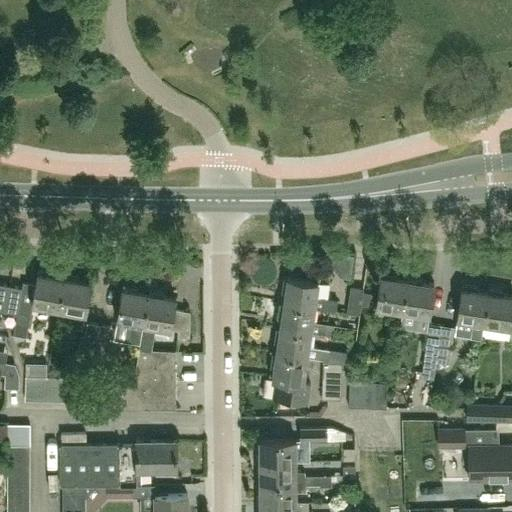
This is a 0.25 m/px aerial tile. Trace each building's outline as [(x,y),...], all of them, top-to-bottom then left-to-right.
[(59,307),(65,275),(52,273),(53,270),(39,268),(36,284),(23,281),(22,287),(17,313),(13,334),(16,341),(25,336),(26,336),(30,312),(31,312),(33,302),(59,307)] [(403,308),(409,277),(396,276),(397,272),(383,270),(378,304),(403,308)] [(65,272),(65,275),(59,307),(73,310),(71,325),(83,328),(86,312),(87,312),(92,280),(80,278),(80,274),(65,272)] [(422,276),(409,273),(409,277),(403,308),(430,312),(436,281),(423,279),(422,276)] [(337,299),(317,296),(320,280),(284,275),(282,288),(285,288),(284,301),(316,305),(316,307),(335,310),(337,299)] [(482,321),(485,322),(491,289),(476,288),(477,284),(463,282),(457,317),(472,319),(469,336),(480,338),(482,321)] [(0,309),(17,313),(22,287),(0,283),(0,309)] [(129,340),(140,342),(141,342),(150,291),(137,289),(137,285),(124,283),(118,318),(132,321),(129,340)] [(350,285),(346,312),(359,314),(363,287),(350,285)] [(511,323),(511,292),(503,292),(504,288),(491,286),(491,289),(485,322),(511,326),(511,323)] [(139,349),(151,349),(156,325),(178,329),(177,336),(190,336),(190,309),(174,307),(176,296),(164,294),(163,290),(151,287),(150,291),(141,342),(140,342),(139,347),(140,347),(139,349)] [(316,305),(284,301),(280,300),(278,314),(282,314),(280,326),(312,331),(312,332),(331,335),(333,324),(314,321),(316,307),(316,305)] [(96,349),(100,323),(87,321),(84,334),(80,334),(76,357),(93,361),(96,349)] [(423,359),(436,362),(442,324),(429,322),(423,359)] [(112,325),(100,323),(96,349),(108,351),(112,325)] [(442,324),(436,362),(448,364),(454,326),(442,324)] [(310,344),(312,332),(312,331),(280,326),(276,325),(275,338),(278,339),(276,350),(309,354),(329,357),(330,348),(310,344)] [(175,349),(151,349),(139,349),(137,364),(136,378),(111,377),(111,400),(122,400),(122,406),(175,406),(175,349)] [(309,354),(276,350),(273,350),(271,364),(274,365),(273,376),(281,377),(279,395),(309,399),(312,380),(305,379),(309,354)] [(328,361),(328,359),(323,359),(321,398),(341,398),(342,362),(328,361)] [(15,363),(5,361),(0,360),(0,373),(4,374),(4,387),(19,388),(19,374),(15,363)] [(25,375),(25,398),(38,398),(38,375),(25,375)] [(50,399),(50,376),(38,375),(38,398),(50,399)] [(50,376),(50,399),(62,399),(63,376),(50,376)] [(63,376),(62,399),(74,399),(75,376),(63,376)] [(75,376),(74,399),(87,400),(87,376),(75,376)] [(87,376),(87,400),(99,400),(99,377),(96,377),(89,376),(87,376)] [(99,377),(99,400),(111,400),(111,377),(99,377)] [(348,404),(361,404),(362,379),(350,379),(348,404)] [(376,379),(362,379),(361,404),(374,405),(376,379)] [(387,380),(376,379),(374,405),(386,405),(387,380)] [(497,403),(487,403),(467,403),(467,419),(496,420),(497,403)] [(8,441),(8,442),(30,442),(30,421),(8,421),(8,441)] [(260,438),(260,451),(258,451),(258,460),(297,459),(297,449),(309,449),(309,438),(329,438),(329,426),(329,425),(301,425),(301,438),(260,438)] [(333,426),(329,426),(329,438),(329,439),(345,439),(346,432),(333,426)] [(464,426),(436,426),(437,447),(465,447),(464,426)] [(120,441),(119,441),(119,483),(134,482),(141,482),(141,468),(176,467),(175,438),(136,438),(135,443),(120,443),(120,441)] [(60,484),(62,484),(62,491),(85,490),(85,483),(108,483),(119,483),(119,441),(59,442),(60,484)] [(30,454),(30,442),(8,442),(8,454),(30,454)] [(511,442),(471,442),(470,477),(511,476),(511,442)] [(30,454),(8,454),(8,466),(30,466),(30,454)] [(297,459),(258,460),(258,468),(260,467),(260,480),(297,480),(305,480),(306,485),(319,485),(319,475),(306,475),(306,470),(297,471),(297,459)] [(332,474),(332,475),(332,479),(356,480),(355,465),(343,465),(343,474),(332,474)] [(30,478),(30,466),(8,466),(8,478),(30,478)] [(332,480),(332,479),(332,475),(319,475),(319,485),(332,485),(332,480)] [(30,478),(8,478),(8,489),(30,489),(30,478)] [(297,480),(260,480),(260,493),(258,492),(258,501),(298,501),(298,491),(306,491),(306,485),(305,480),(297,480)] [(108,483),(108,496),(134,495),(134,482),(119,483),(108,483)] [(30,501),(30,489),(8,489),(8,501),(30,501)] [(85,502),(85,490),(62,491),(62,502),(85,502)] [(141,493),(142,508),(156,508),(155,511),(187,511),(188,492),(156,492),(156,493),(141,493)] [(8,501),(7,511),(30,511),(30,501),(8,501)] [(298,501),(258,501),(258,508),(261,509),(260,511),(314,511),(309,511),(309,501),(298,501)] [(84,511),(85,502),(62,502),(62,511),(84,511)]
